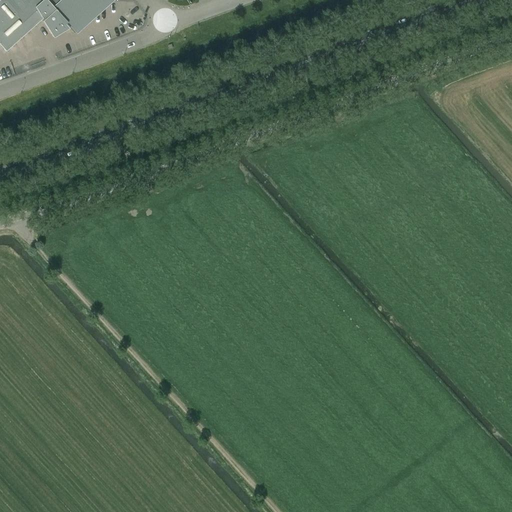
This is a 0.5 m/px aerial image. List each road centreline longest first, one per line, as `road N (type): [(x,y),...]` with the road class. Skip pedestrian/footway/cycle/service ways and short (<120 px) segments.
road 1 (unclassified): [(0,224),(511,36)]
road 2 (primary): [(0,175),(458,0)]
road 3 (unclassified): [(0,89),(171,21)]
